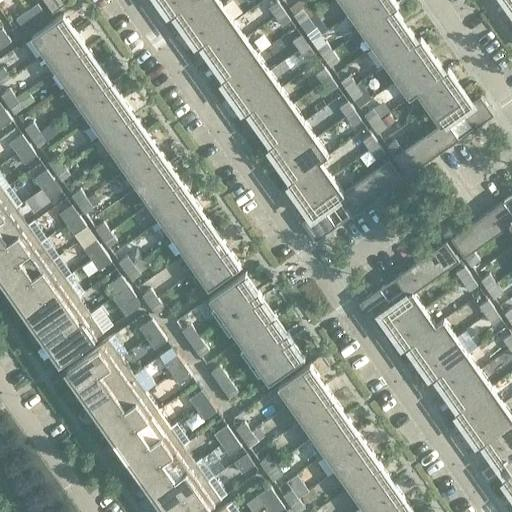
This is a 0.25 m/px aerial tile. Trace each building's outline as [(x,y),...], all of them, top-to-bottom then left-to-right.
[(67,0),(46,0),(54,10),(67,0)] [(163,0),(162,1),(172,14),(191,0),(163,0)] [(223,3),(220,0),(191,0),(172,14),(176,12),(185,24),(187,23),(189,26),(188,26),(189,27),(223,3)] [(285,9),(278,0),(277,0),(270,5),(276,15),(285,9)] [(342,0),(351,12),(368,0),(342,0)] [(368,0),(351,12),(363,29),(398,4),(395,0),(368,0)] [(38,2),(28,10),(36,22),(47,15),(38,2)] [(234,19),(223,3),(189,27),(192,30),(190,31),(199,44),(234,19)] [(399,4),(398,4),(363,29),(375,45),(405,24),(404,24),(402,21),(404,20),(395,7),(399,4)] [(303,7),(295,13),(301,22),(309,16),(303,7)] [(291,18),(285,9),(276,15),(283,24),(291,18)] [(36,22),(28,10),(17,17),(26,30),(36,22)] [(65,14),(64,13),(32,35),(45,52),(76,30),(67,17),(65,18),(63,15),(65,14)] [(316,26),(309,16),(301,22),(308,32),(316,26)] [(246,36),(234,19),(199,44),(199,45),(203,42),(212,55),(214,53),(216,57),(246,36)] [(405,24),(375,45),(386,62),(422,37),(421,36),(417,39),(409,27),(407,28),(404,25),(405,24)] [(3,27),(0,28),(0,45),(1,47),(12,40),(3,27)] [(85,43),(76,30),(45,52),(56,69),(88,47),(88,46),(86,48),(83,44),(85,43)] [(308,42),(301,33),(293,39),(300,48),(308,42)] [(258,53),(246,36),(216,57),(216,58),(217,57),(219,60),(217,62),(226,74),(222,77),(222,78),(258,53)] [(431,50),(422,37),(386,62),(398,79),(432,55),(432,54),(431,55),(429,52),(431,50)] [(326,40),(318,46),(325,56),(333,50),(326,40)] [(315,52),(308,42),(300,48),(307,58),(315,52)] [(88,47),(56,69),(68,86),(100,63),(91,50),(89,52),(86,48),(88,47)] [(340,59),(333,50),(325,56),(331,65),(340,59)] [(270,69),(258,53),(222,78),(232,91),(234,89),(236,93),(235,93),(236,93),(270,69)] [(432,55),(398,79),(410,95),(449,68),(449,67),(445,70),(436,57),(434,59),(432,55)] [(109,76),(100,63),(68,86),(80,102),(112,80),(111,80),(109,81),(107,78),(109,76)] [(4,66),(0,69),(0,77),(3,82),(11,76),(4,66)] [(332,76),(325,66),(317,72),(323,82),(332,76)] [(458,81),(449,68),(410,95),(410,96),(418,91),(429,107),(460,85),(459,85),(456,82),(458,81)] [(281,86),(270,69),(236,93),(236,94),(236,93),(239,97),(237,98),(246,111),(281,86)] [(350,74),(342,79),(348,89),(356,83),(350,74)] [(338,85),(332,76),(323,82),(330,91),(338,85)] [(112,80),(80,102),(92,119),(123,97),(114,84),(112,85),(110,82),(112,80)] [(363,93),(356,83),(348,89),(355,98),(363,93)] [(460,86),(460,85),(429,107),(441,123),(473,101),(472,100),(464,88),(462,89),(459,86),(460,86)] [(293,103),(281,86),(246,111),(246,112),(250,109),(259,121),(261,120),(263,123),(263,124),(293,103)] [(10,87),(2,93),(9,102),(17,97),(10,87)] [(27,89),(17,96),(25,108),(35,101),(27,89)] [(495,113),(481,94),(472,100),(473,101),(441,123),(403,149),(395,155),(408,174),(461,137),(460,136),(459,136),(451,125),(466,114),(474,126),(473,126),(474,127),(495,113)] [(24,106),(17,97),(9,102),(15,112),(24,106)] [(132,110),(123,97),(92,119),(103,136),(135,113),(133,114),(130,111),(132,110)] [(355,109),(348,100),(340,106),(347,115),(355,109)] [(305,119),(293,103),(263,124),(264,124),(266,127),(264,129),(273,141),(269,144),(305,119)] [(373,107),(365,113),(372,122),(380,116),(373,107)] [(13,118),(5,108),(0,111),(0,126),(0,127),(13,118)] [(362,119),(355,109),(347,115),(354,124),(362,119)] [(135,114),(135,113),(103,136),(115,152),(147,130),(138,117),(136,118),(133,115),(135,114)] [(387,125),(395,120),(390,113),(382,118),(387,125)] [(387,126),(380,116),(372,122),(378,132),(387,126)] [(317,136),(305,119),(269,144),(279,157),(281,156),(283,159),(282,160),(283,160),(317,136)] [(34,121),(26,127),(32,136),(40,130),(34,121)] [(47,140),(40,130),(32,136),(39,145),(47,140)] [(156,143),(147,130),(115,152),(127,169),(158,147),(158,146),(156,148),(154,144),(156,143)] [(30,143),(23,132),(10,141),(17,152),(30,143)] [(379,142),(372,133),(364,139),(370,148),(379,142)] [(328,153),(317,136),(283,160),(286,163),(284,165),(292,177),(289,180),(289,181),(328,153)] [(396,139),(388,145),(395,155),(403,149),(396,139)] [(385,152),(379,142),(370,148),(377,158),(385,152)] [(38,154),(30,143),(17,152),(25,163),(38,154)] [(159,147),(158,147),(127,169),(139,186),(170,163),(161,150),(159,152),(157,148),(159,147)] [(329,153),(328,153),(289,181),(298,194),(300,192),(303,195),(302,196),(332,175),(321,159),(329,153)] [(57,154),(49,160),(56,169),(64,163),(57,154)] [(403,177),(390,158),(344,191),(344,192),(312,214),(312,213),(303,220),(316,239),(337,224),(336,223),(327,212),(342,201),(350,213),(350,214),(403,177)] [(71,173),(64,163),(56,169),(62,179),(71,173)] [(179,176),(170,163),(139,186),(150,202),(182,180),(180,181),(177,178),(179,176)] [(0,168),(0,190),(10,183),(0,168)] [(55,178),(47,168),(35,177),(42,187),(55,178)] [(344,192),(344,191),(332,175),(302,196),(302,197),(303,196),(305,199),(303,201),(312,213),(312,214),(344,192)] [(63,189),(55,178),(42,187),(50,198),(63,189)] [(182,180),(150,202),(162,219),(194,197),(185,184),(183,185),(180,182),(182,180)] [(23,201),(10,183),(0,190),(0,216),(17,205),(17,206),(23,201)] [(81,188),(73,193),(79,203),(87,197),(81,188)] [(94,206),(87,197),(79,203),(86,212),(94,206)] [(203,210),(194,197),(162,219),(174,236),(205,213),(203,214),(201,211),(203,210)] [(511,211),(504,201),(505,200),(504,199),(452,236),(465,255),(472,250),(511,223),(511,222),(511,220),(511,211)] [(80,214),(72,203),(60,212),(67,222),(80,214)] [(17,205),(0,216),(0,243),(29,223),(29,222),(17,206),(17,205)] [(206,214),(205,213),(174,236),(186,252),(217,230),(208,217),(206,218),(204,215),(206,214)] [(87,225),(80,214),(67,222),(75,233),(87,225)] [(35,218),(29,222),(29,223),(0,243),(0,267),(1,269),(48,236),(35,218)] [(104,221),(96,227),(103,236),(111,230),(104,221)] [(118,240),(111,230),(103,236),(109,245),(118,240)] [(226,243),(217,230),(186,252),(197,269),(229,247),(229,246),(227,248),(224,245),(226,243)] [(60,254),(48,236),(1,269),(14,286),(60,254)] [(105,249),(97,238),(85,247),(92,258),(105,249)] [(460,259),(447,240),(394,277),(395,278),(396,277),(404,289),(389,299),(381,288),(381,287),(381,286),(360,301),(373,320),(382,313),(414,290),(414,291),(460,259)] [(229,247),(197,269),(210,286),(241,264),(232,250),(230,252),(227,248),(229,247)] [(112,260),(105,249),(92,258),(100,269),(112,260)] [(478,259),(472,250),(465,255),(471,264),(478,259)] [(72,272),(60,254),(14,286),(26,304),(72,272)] [(128,254),(120,260),(126,269),(134,263),(128,254)] [(141,273),(134,263),(126,269),(133,279),(141,273)] [(471,274),(465,265),(458,269),(465,279),(471,274)] [(247,272),(246,271),(210,296),(226,318),(240,339),(276,313),(275,313),(273,314),(262,298),(264,297),(263,295),(263,296),(261,293),(259,291),(260,290),(259,289),(257,290),(245,274),(247,272)] [(85,290),(72,272),(26,304),(39,322),(79,293),(79,294),(85,290)] [(488,273),(481,278),(488,288),(495,283),(488,273)] [(129,284),(122,274),(109,283),(117,293),(129,284)] [(478,284),(471,274),(465,279),(471,289),(478,284)] [(502,293),(495,283),(488,288),(495,297),(502,293)] [(137,295),(129,284),(117,293),(124,304),(137,295)] [(151,288),(143,293),(150,303),(158,297),(151,288)] [(382,313),(391,326),(393,324),(395,327),(395,328),(425,307),(414,291),(414,290),(382,313)] [(79,293),(39,322),(51,339),(91,311),(79,294),(79,293)] [(165,306),(158,297),(150,303),(156,312),(165,306)] [(495,308),(488,298),(481,303),(488,313),(495,308)] [(437,323),(425,307),(395,328),(395,329),(396,328),(398,331),(396,333),(405,346),(445,318),(444,317),(437,323)] [(502,318),(495,308),(488,313),(495,323),(502,318)] [(104,329),(91,311),(51,339),(64,358),(104,329)] [(276,314),(276,313),(240,339),(255,359),(270,381),(306,356),(305,354),(303,356),(291,339),(293,338),(292,336),(292,337),(290,334),(288,332),(289,332),(288,330),(286,332),(274,316),(276,314)] [(160,328),(153,318),(140,326),(148,337),(160,328)] [(457,335),(445,318),(405,346),(406,347),(410,344),(419,356),(421,355),(423,358),(422,358),(423,359),(457,335)] [(191,323),(183,329),(188,335),(196,329),(191,323)] [(168,339),(160,328),(148,337),(155,348),(168,339)] [(200,336),(196,329),(188,335),(192,342),(200,336)] [(129,351),(115,332),(69,365),(82,383),(122,355),(123,355),(129,351)] [(468,351),(457,335),(423,359),(426,362),(424,363),(433,376),(468,351)] [(205,343),(200,336),(192,342),(197,348),(205,343)] [(210,349),(205,343),(197,348),(201,355),(210,349)] [(480,368),(468,351),(433,376),(433,377),(437,374),(446,387),(448,385),(450,389),(480,368)] [(185,363),(177,353),(165,361),(172,372),(185,363)] [(122,355),(82,383),(94,401),(135,372),(123,355),(122,355)] [(192,374),(185,363),(172,372),(180,383),(192,374)] [(320,377),(311,363),(279,385),(291,402),(323,380),(321,381),(318,378),(320,377)] [(220,364),(212,370),(217,376),(225,371),(220,364)] [(492,385),(480,368),(450,389),(450,390),(451,389),(453,393),(451,394),(460,406),(456,409),(456,410),(492,385)] [(229,377),(225,371),(217,376),(221,383),(229,377)] [(147,390),(135,372),(94,401),(107,418),(147,390)] [(234,384),(229,377),(221,383),(226,390),(234,384)] [(323,380),(291,402),(303,419),(335,397),(325,384),(323,385),(321,382),(323,380)] [(239,390),(234,384),(226,390),(230,396),(239,390)] [(504,401),(492,385),(456,410),(466,423),(468,421),(470,425),(469,425),(470,426),(504,401)] [(210,399),(202,388),(190,397),(197,407),(210,399)] [(159,408),(147,390),(107,418),(119,436),(159,408)] [(344,410),(335,397),(303,419),(315,436),(346,413),(344,415),(342,411),(344,410)] [(217,409),(210,399),(197,407),(205,418),(217,409)] [(511,420),(511,413),(504,401),(470,426),(470,425),(473,429),(471,430),(480,443),(511,420)] [(171,425),(159,408),(119,436),(131,454),(172,425),(171,425)] [(347,414),(346,413),(315,436),(327,452),(358,430),(349,417),(347,419),(345,415),(347,414)] [(177,420),(171,425),(172,425),(131,454),(144,471),(184,443),(185,443),(191,439),(177,420)] [(511,445),(511,420),(480,443),(480,444),(484,441),(493,453),(495,452),(497,455),(497,456),(511,445)] [(245,421),(237,427),(244,436),(252,430),(245,421)] [(235,434),(227,423),(214,432),(222,443),(235,434)] [(259,440),(252,430),(244,436),(251,446),(259,440)] [(367,443),(358,430),(327,452),(338,469),(370,447),(370,446),(368,448),(365,445),(367,443)] [(242,445),(235,434),(222,443),(229,453),(242,445)] [(184,443),(144,471),(156,489),(197,461),(196,460),(185,443),(184,443)] [(222,453),(226,450),(222,443),(218,446),(222,453)] [(511,470),(511,445),(497,456),(498,456),(500,459),(498,461),(507,473),(503,476),(503,477),(511,470)] [(370,447),(338,469),(350,486),(382,463),(372,450),(370,452),(368,449),(370,447)] [(255,463),(247,452),(234,460),(242,471),(255,463)] [(269,455),(261,460),(267,469),(275,464),(269,455)] [(202,456),(196,460),(197,461),(156,489),(169,507),(215,474),(202,456)] [(285,458),(276,464),(282,472),(291,467),(285,458)] [(391,477),(382,463),(350,486),(362,502),(393,480),(391,481),(389,478),(391,477)] [(282,473),(275,464),(267,469),(274,479),(282,473)] [(511,470),(503,477),(511,488),(511,470)] [(199,511),(228,492),(215,474),(169,507),(172,511),(199,511)] [(394,481),(393,480),(362,502),(368,511),(383,511),(405,497),(396,484),(394,485),(392,482),(394,481)] [(278,495),(270,485),(258,493),(265,504),(278,495)] [(292,488),(284,494),(291,503),(299,497),(292,488)] [(276,511),(285,506),(278,495),(265,504),(270,511),(276,511)] [(298,511),(306,507),(299,497),(291,503),(297,511),(298,511)] [(414,510),(405,497),(383,511),(412,511),(414,510)] [(241,511),(233,499),(215,511),(241,511)]
